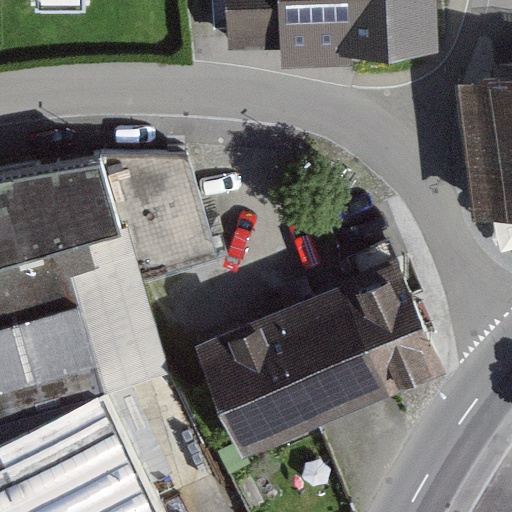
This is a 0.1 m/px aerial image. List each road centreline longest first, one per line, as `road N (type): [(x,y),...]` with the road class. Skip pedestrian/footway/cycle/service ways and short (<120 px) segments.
road 1 (residential): [(0,99),(129,84),(237,94),(323,110),(411,139)]
road 2 (residential): [(411,139),(445,232),(511,333)]
